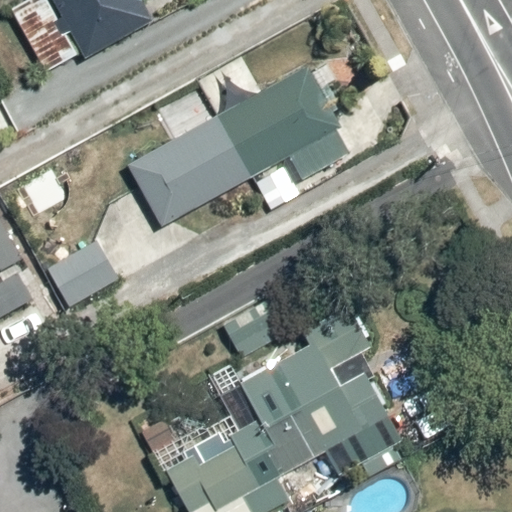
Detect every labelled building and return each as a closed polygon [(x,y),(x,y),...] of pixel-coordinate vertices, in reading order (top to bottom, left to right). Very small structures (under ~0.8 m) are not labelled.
[(53,0),(87,61),(152,24),(140,5),(148,0),(53,0)] [(308,68),(128,166),(163,230),(292,159),(304,183),(351,157),(338,133),(343,131),(308,68)] [(16,206),(0,216),(0,243),(5,251),(33,233),(16,206)] [(74,305),(123,274),(100,238),(51,270),(74,305)] [(263,422),(166,474),(187,511),(218,511),(391,422),(366,376),(342,390),(332,372),(372,351),(349,310),(304,335),(310,350),(243,385),(263,422)]
